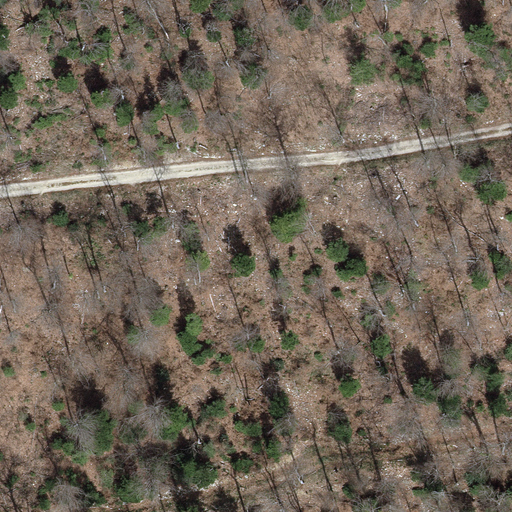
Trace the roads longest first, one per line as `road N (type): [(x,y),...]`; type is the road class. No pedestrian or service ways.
road 1 (track): [(0,189),(346,155),(511,128)]
road 2 (track): [(141,511),(511,435)]
